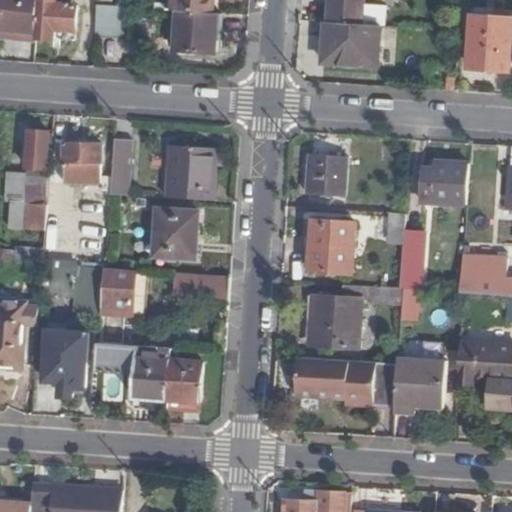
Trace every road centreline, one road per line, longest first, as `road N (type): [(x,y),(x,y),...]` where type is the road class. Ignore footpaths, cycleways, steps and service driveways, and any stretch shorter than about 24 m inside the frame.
road 1 (residential): [(246,454),(269,104)]
road 2 (residential): [(0,87),(269,104)]
road 3 (residential): [(511,471),(246,454)]
road 4 (residential): [(0,440),(246,454)]
road 5 (residential): [(511,121),(269,104)]
